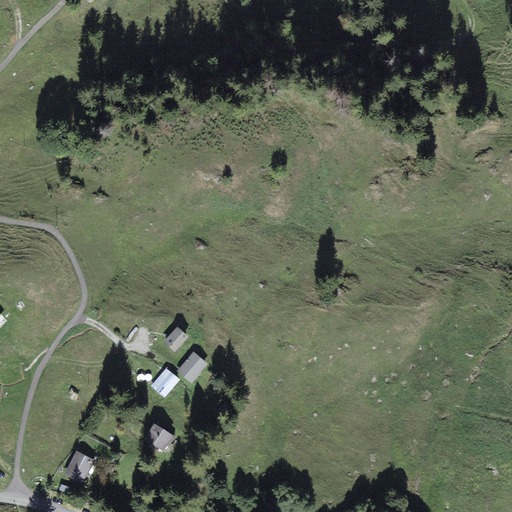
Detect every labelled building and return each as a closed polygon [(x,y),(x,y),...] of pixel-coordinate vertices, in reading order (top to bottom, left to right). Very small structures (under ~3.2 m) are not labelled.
[(189,334),(178,324),(165,338),(176,349),(189,334)] [(209,363),(194,350),(178,367),(193,380),(209,363)] [(179,379),(165,367),(151,382),(165,395),(179,379)] [(175,432),(156,420),(146,436),(165,448),(175,432)] [(96,457),(77,449),(66,473),(85,481),(96,457)]
